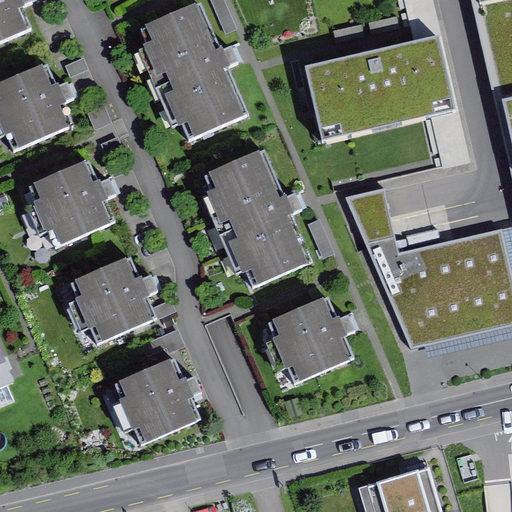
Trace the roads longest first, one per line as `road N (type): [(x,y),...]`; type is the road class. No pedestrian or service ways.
road 1 (residential): [(71,0),(184,265),(193,329),(255,461)]
road 2 (secondary): [(255,461),(491,403)]
road 3 (secondary): [(48,511),(255,461)]
